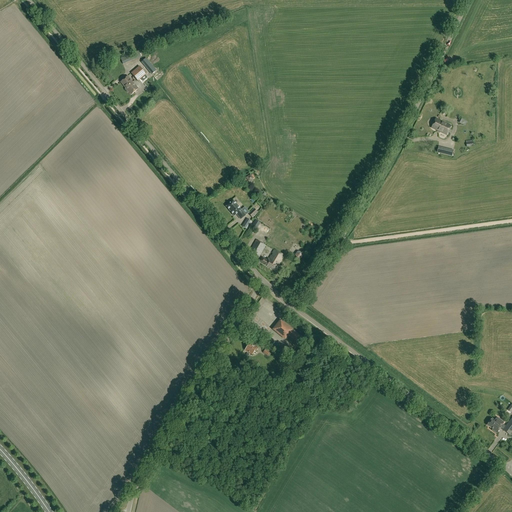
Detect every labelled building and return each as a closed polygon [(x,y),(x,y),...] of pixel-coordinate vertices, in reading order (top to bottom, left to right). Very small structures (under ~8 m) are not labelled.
[(123,64),(146,55),(146,53),(145,50),(121,59),(123,64)] [(157,70),(150,62),(145,66),(152,75),(157,70)] [(132,74),(138,81),(146,74),(140,66),(132,74)] [(121,82),(126,88),(133,82),(128,76),(121,82)] [(131,95),(138,89),(133,82),(126,88),(126,89),(125,89),(128,93),(129,93),(129,92),(131,95)] [(431,128),(447,135),(451,126),(436,119),(431,128)] [(255,178),(253,175),(245,179),(247,183),(255,178)] [(241,210),(233,201),(226,206),(234,216),(236,214),(241,220),(245,216),(241,210)] [(249,214),(252,218),(258,212),(254,209),(249,214)] [(296,241),(286,237),(285,239),(273,235),(269,245),(291,253),(296,241)] [(259,257),(266,245),(256,240),(250,252),(259,257)] [(262,258),(260,262),(275,271),(284,256),(274,250),(269,259),(268,258),(267,260),(262,258)] [(288,341),(291,338),(295,341),(299,336),(295,333),(281,320),(273,329),(285,339),(288,341)] [(254,347),(249,344),(245,350),(252,355),(255,350),(257,351),(258,348),(255,346),(254,347)] [(511,418),(503,430),(510,435),(511,431),(511,418)] [(492,430),(496,433),(502,426),(495,420),(495,421),(492,419),(491,419),(490,421),(490,422),(487,425),(493,430),(492,430)]
